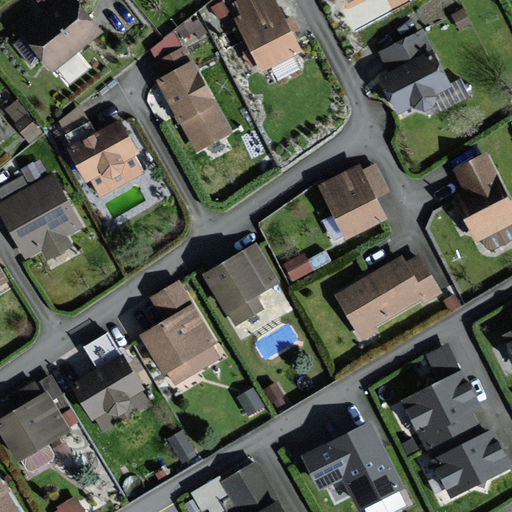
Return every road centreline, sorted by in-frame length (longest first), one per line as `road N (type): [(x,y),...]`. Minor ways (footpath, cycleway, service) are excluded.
road 1 (residential): [(367,131),(0,385)]
road 2 (residential): [(511,285),(139,511)]
